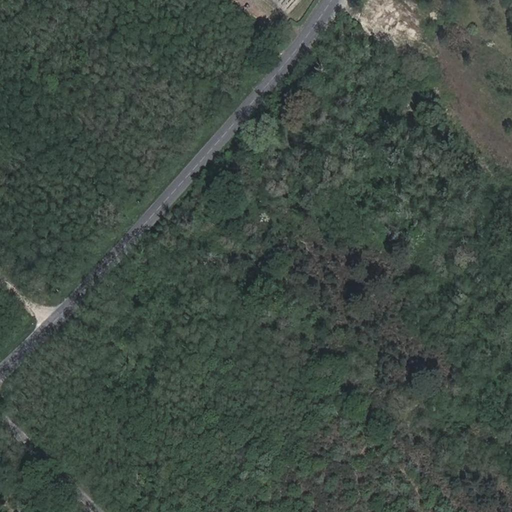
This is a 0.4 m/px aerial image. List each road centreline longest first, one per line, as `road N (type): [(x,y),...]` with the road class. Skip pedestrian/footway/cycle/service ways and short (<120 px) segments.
road 1 (secondary): [(0,374),(173,191),(335,0)]
road 2 (unclassified): [(0,422),(97,511)]
